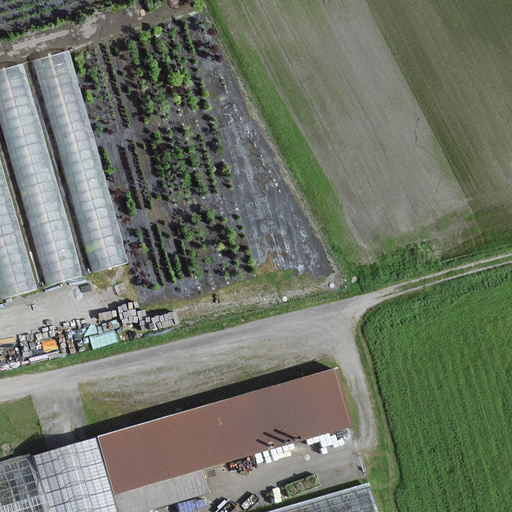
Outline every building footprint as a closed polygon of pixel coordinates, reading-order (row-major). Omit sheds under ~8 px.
[(90,269),(129,259),(71,46),(33,56),(90,269)] [(0,65),(0,293),(79,276),(31,59),(0,65)] [(344,425),(327,367),(88,435),(110,511),(142,511),(206,494),(198,467),(344,425)] [(110,511),(88,435),(23,454),(40,511),(110,511)] [(0,511),(40,511),(23,454),(0,460),(0,511)] [(268,511),(372,511),(364,485),(268,511)]
